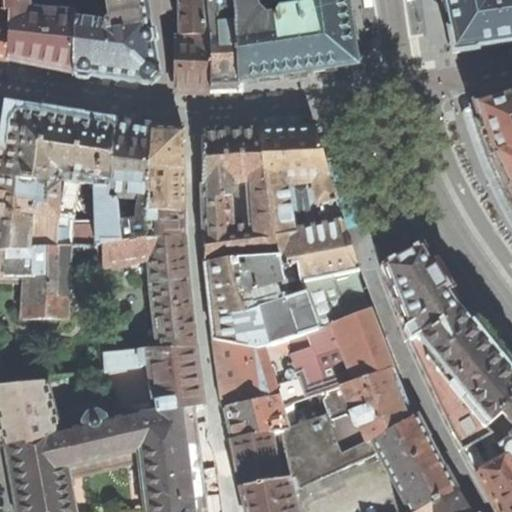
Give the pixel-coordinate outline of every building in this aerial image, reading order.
[(0,0),(0,60),(7,61),(8,34),(0,32),(0,0)] [(28,0),(2,0),(3,12),(9,12),(29,11),(28,0)] [(131,82),(148,84),(158,74),(149,24),(144,0),(105,0),(109,19),(105,24),(73,22),(73,75),(102,79),(131,82)] [(206,0),(179,0),(180,39),(209,39),(206,0)] [(240,90),(240,84),(236,25),(235,19),(222,20),(222,26),(218,26),(219,8),(234,8),(233,0),(206,0),(209,39),(210,91),(228,91),(240,90)] [(233,0),(234,8),(235,19),(236,25),(240,84),(284,77),(356,66),(352,40),(348,9),(346,0),(233,0)] [(370,0),(362,0),(364,10),(368,9),(372,8),(370,0)] [(455,52),(472,49),(511,42),(511,0),(444,0),(444,1),(455,52)] [(41,68),(73,75),(73,22),(73,8),(58,6),(58,13),(29,11),(9,12),(8,34),(7,61),(41,68)] [(180,65),(180,88),(190,89),(210,91),(209,39),(180,39),(180,65)] [(511,93),(474,105),(500,175),(508,191),(511,199),(511,93)] [(0,154),(0,250),(48,250),(70,246),(102,247),(101,242),(120,242),(117,208),(114,201),(109,200),(115,123),(66,116),(10,107),(6,110),(0,154)] [(147,202),(147,169),(150,128),(131,125),(115,123),(109,200),(114,201),(117,208),(120,242),(147,239),(146,210),(147,202)] [(168,129),(150,128),(147,169),(184,169),(183,155),(182,130),(168,129)] [(279,131),(258,132),(265,184),(277,258),(278,258),(284,286),(285,286),(354,272),(359,271),(354,258),(346,233),(338,209),(314,130),(279,131)] [(231,133),(202,133),(203,223),(204,253),(205,264),(249,260),(277,258),(265,184),(258,132),(231,133)] [(184,192),(184,169),(147,169),(147,202),(146,210),(183,212),(184,192)] [(184,226),(183,212),(146,210),(147,239),(184,239),(184,226)] [(188,286),(184,239),(147,239),(120,242),(101,242),(102,247),(102,270),(148,263),(149,277),(149,279),(149,281),(150,283),(152,285),(153,285),(160,350),(195,347),(188,286)] [(405,331),(410,343),(446,318),(462,309),(441,275),(424,245),(407,253),(382,268),(405,331)] [(0,283),(24,285),(22,319),(67,319),(69,260),(87,261),(87,271),(103,271),(102,270),(102,247),(70,246),(48,250),(0,250),(0,283)] [(300,337),(317,331),(304,294),(289,299),(285,286),(284,286),(278,258),(277,258),(249,260),(205,264),(209,305),(214,340),(258,350),(263,348),(289,340),(300,336),(300,337)] [(304,294),(317,331),(369,312),(361,291),(354,272),(285,286),(289,299),(304,294)] [(219,380),(224,409),(276,397),(280,407),(318,394),(392,370),(386,355),(377,331),(369,312),(317,331),(300,337),(300,336),(289,340),(304,380),(276,388),(263,348),(258,350),(214,340),(219,380)] [(453,432),(463,450),(492,435),(485,428),(511,404),(511,399),(497,382),(469,347),(446,318),(410,343),(430,385),(453,432)] [(199,378),(195,347),(160,350),(144,352),(103,355),(104,372),(148,367),(154,413),(192,408),(203,406),(199,378)] [(401,394),(392,370),(318,394),(325,416),(342,456),(370,443),(411,421),(401,394)] [(0,426),(2,426),(5,448),(60,434),(50,383),(48,384),(0,387),(0,426)] [(287,430),(280,407),(276,397),(224,409),(227,426),(230,441),(275,433),(287,430)] [(511,404),(485,428),(492,435),(499,445),(511,437),(511,404)] [(204,511),(199,466),(192,408),(154,413),(122,419),(123,420),(107,424),(106,419),(98,414),(89,416),(84,424),(85,428),(60,434),(5,448),(9,468),(16,511),(75,511),(68,468),(139,452),(146,511),(204,511)] [(287,430),(275,433),(285,481),(289,478),(292,494),(378,455),(370,443),(342,456),(325,416),(287,430)] [(378,455),(411,511),(419,511),(456,492),(445,471),(443,471),(434,453),(426,438),(427,437),(416,417),(411,421),(370,443),(378,455)] [(297,511),(292,494),(289,478),(285,481),(275,433),(230,441),(235,465),(239,489),(245,511),(297,511)] [(511,511),(511,437),(499,445),(498,446),(505,458),(491,466),(484,455),(483,455),(475,459),(474,457),(468,460),(489,495),(498,511),(511,511)] [(469,511),(465,505),(456,492),(419,511),(469,511)]
